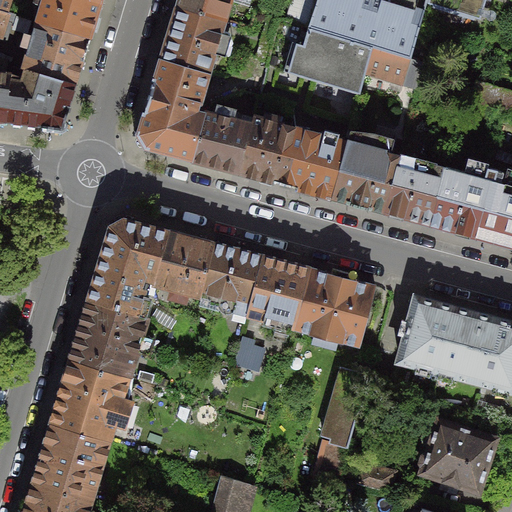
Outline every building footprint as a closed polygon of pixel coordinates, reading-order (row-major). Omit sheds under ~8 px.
[(0,0),(0,10),(11,13),(14,0),(0,0)] [(44,0),(38,22),(91,38),(102,0),(44,0)] [(180,0),(178,8),(227,22),(233,0),(180,0)] [(317,0),(310,29),(364,44),(377,0),(317,0)] [(375,48),(411,59),(426,11),(401,4),(388,0),(377,0),(364,44),(375,48)] [(434,0),(482,14),(486,0),(434,0)] [(178,8),(162,60),(210,75),(227,22),(178,8)] [(0,37),(3,39),(11,13),(0,10),(0,37)] [(375,48),(364,44),(310,29),(281,21),(266,73),(268,73),(271,62),(348,84),(361,88),(359,95),(361,95),(367,73),(375,48)] [(27,69),(77,84),(91,38),(38,22),(24,68),(27,69)] [(404,83),(411,59),(375,48),(367,73),(404,83)] [(426,63),(411,59),(404,83),(419,88),(426,63)] [(162,60),(140,135),(147,148),(194,160),(205,119),(192,115),(195,103),(201,105),(210,75),(162,60)] [(23,82),(63,130),(77,84),(27,69),(23,82)] [(0,119),(63,130),(23,82),(10,81),(11,75),(0,73),(0,119)] [(511,112),(511,93),(479,83),(473,102),(511,115),(511,112)] [(194,160),(240,173),(253,125),(207,112),(205,119),(194,160)] [(240,173),(287,186),(294,160),(288,159),(296,128),(255,117),(253,125),(240,173)] [(319,194),(334,198),(349,142),(333,138),(296,128),(288,159),(294,160),(287,186),(319,194)] [(334,198),(385,212),(400,156),(391,153),(395,141),(374,135),(371,148),(349,142),(334,198)] [(385,212),(431,224),(446,168),(400,156),(385,212)] [(446,168),(431,224),(477,237),(492,181),(446,168)] [(511,185),(492,181),(477,237),(511,246),(511,185)] [(90,301),(138,315),(145,290),(142,289),(145,278),(154,281),(169,232),(125,219),(112,227),(90,301)] [(201,297),(202,291),(215,243),(169,232),(154,281),(154,285),(201,297)] [(234,311),(248,315),(264,257),(215,243),(202,291),(236,301),(234,311)] [(248,315),(295,327),(310,269),(264,257),(248,315)] [(295,327),(360,345),(375,287),(310,269),(295,327)] [(473,380),(490,317),(417,298),(400,361),(473,380)] [(72,361),(131,379),(149,319),(138,315),(90,301),(76,346),(72,361)] [(511,323),(490,317),(473,380),(511,390),(511,323)] [(264,347),(244,342),(238,363),(258,369),(264,347)] [(52,424),(111,442),(131,379),(72,361),(52,424)] [(339,487),(370,375),(343,367),(324,435),(326,436),(314,480),(339,487)] [(479,490),(495,438),(436,420),(420,472),(479,490)] [(35,482),(94,499),(111,442),(52,424),(35,482)] [(395,473),(364,464),(359,484),(390,492),(395,473)] [(244,511),(252,485),(222,476),(211,511),(244,511)] [(26,511),(90,511),(94,499),(35,482),(26,511)]
